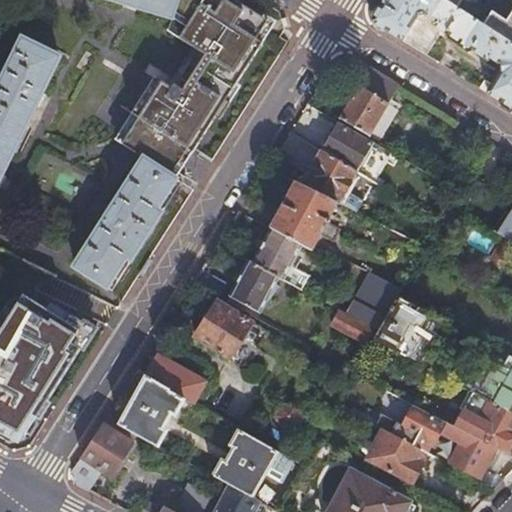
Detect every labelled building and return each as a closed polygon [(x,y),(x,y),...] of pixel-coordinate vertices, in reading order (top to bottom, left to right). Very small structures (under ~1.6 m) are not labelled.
[(175,0),(107,0),(170,17),(175,0)] [(167,27),(166,30),(204,54),(211,59),(188,93),(182,89),(174,84),(172,88),(154,76),(131,113),(138,117),(121,143),(143,158),(168,174),(185,147),(192,152),(262,43),(255,39),(267,21),(256,13),(235,0),(175,0),(170,17),(167,27)] [(486,92),(511,108),(511,43),(481,24),(461,10),(444,0),(385,0),(371,21),(371,22),(401,40),(417,15),(423,14),(433,21),(432,23),(433,25),(485,59),(486,59),(488,59),(489,57),(500,64),(501,69),(491,85),(486,92)] [(444,0),(461,10),(466,2),(462,0),(444,0)] [(481,24),(511,43),(511,9),(505,20),(491,10),(481,24)] [(0,81),(0,172),(57,57),(21,39),(0,81)] [(204,54),(182,89),(188,93),(211,59),(204,54)] [(368,135),(398,85),(353,56),(341,75),(340,77),(357,87),(339,118),(368,135)] [(486,92),(491,85),(484,80),(479,88),(486,92)] [(138,117),(131,113),(114,139),(121,143),(138,117)] [(320,151),(374,182),(390,152),(337,122),(320,151)] [(185,147),(168,174),(175,178),(192,152),(185,147)] [(301,185),(336,204),(356,213),(374,182),(320,151),(301,185)] [(72,270),(109,293),(180,181),(175,178),(168,174),(143,158),(72,270)] [(294,182),(270,227),(269,228),(302,245),(311,250),(320,235),(317,234),(323,222),(326,223),(336,204),(301,185),(294,182)] [(465,196),(456,191),(449,203),(457,208),(465,196)] [(511,216),(499,236),(503,239),(511,244),(511,216)] [(269,228),(251,263),(283,280),(302,245),(269,228)] [(511,248),(511,244),(503,239),(490,260),(501,267),(511,248)] [(251,263),(247,261),(228,296),(259,314),(272,289),(282,294),(289,283),(284,281),(283,280),(251,263)] [(199,271),(192,283),(216,296),(222,284),(199,271)] [(347,314),(377,329),(395,296),(399,289),(395,287),(370,274),(347,314)] [(0,433),(10,439),(22,436),(90,329),(49,303),(45,310),(22,295),(0,328),(0,433)] [(377,329),(371,339),(409,360),(420,338),(413,334),(417,327),(410,323),(418,308),(395,296),(377,329)] [(244,368),(269,327),(255,318),(251,323),(217,301),(194,336),(244,368)] [(331,325),(364,343),(371,329),(338,312),(331,325)] [(468,391),(511,414),(511,359),(481,343),(458,385),(468,391)] [(144,377),(183,398),(191,403),(204,381),(157,355),(144,376),(144,377)] [(119,422),(117,425),(156,446),(165,429),(162,428),(170,412),(174,414),(183,398),(144,377),(119,422)] [(506,454),(511,442),(511,414),(468,391),(459,409),(462,411),(453,427),(493,448),(506,454)] [(281,427),(295,428),(301,417),(293,406),(280,405),(274,416),(281,427)] [(477,479),(493,448),(453,427),(443,421),(441,425),(411,409),(402,426),(397,423),(391,434),(427,453),(437,433),(458,443),(447,464),(477,479)] [(119,422),(106,415),(71,470),(74,485),(77,487),(85,491),(97,470),(109,477),(131,442),(113,432),(117,425),(119,422)] [(381,415),(375,426),(383,430),(391,434),(397,423),(381,415)] [(220,480),(228,485),(252,498),(264,475),(274,480),(276,480),(278,480),(279,480),(280,480),(281,479),(282,478),(283,476),(293,460),(237,429),(228,446),(232,448),(224,462),(220,460),(211,476),(220,480)] [(412,483),(427,454),(427,453),(391,434),(383,430),(368,459),(412,483)] [(327,511),(410,511),(414,505),(349,470),(327,511)] [(173,511),(204,511),(212,497),(187,485),(173,511)] [(254,511),(260,502),(252,498),(228,485),(214,511),(254,511)] [(139,511),(160,511),(144,503),(139,511)]
